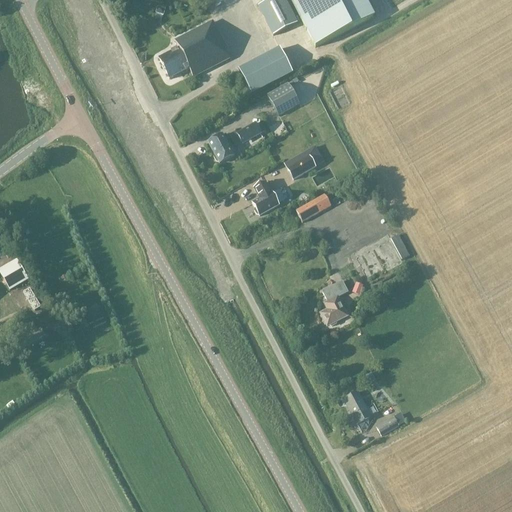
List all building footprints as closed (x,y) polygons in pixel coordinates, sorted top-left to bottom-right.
[(273,36),(297,23),(284,0),(271,0),(258,7),(273,36)] [(362,0),(289,0),(315,48),(372,19),(362,0)] [(162,20),(163,16),(164,11),(157,8),(156,14),(155,14),(154,19),(159,20),(159,19),(162,20)] [(192,79),(229,59),(212,22),(175,42),(178,50),(159,60),(169,80),(188,70),(192,79)] [(288,73),(273,47),(237,68),(251,94),(288,73)] [(287,85),(267,97),(272,106),(278,117),(299,106),(292,94),(287,85)] [(349,89),(344,91),(343,89),(335,93),(339,101),(352,95),(349,89)] [(276,115),(270,104),(260,110),(266,121),(276,115)] [(236,134),(241,142),(252,136),(253,138),(260,134),(255,124),(236,134)] [(222,135),(208,143),(214,156),(213,158),(216,162),(218,163),(219,164),(233,157),(222,135)] [(338,168),(351,163),(347,153),(334,158),(338,168)] [(309,158),(287,170),(293,181),(315,169),(309,158)] [(269,194),(263,184),(253,189),(259,199),(252,203),(255,209),(254,211),(256,215),(258,215),(259,217),(277,207),(270,193),(269,194)] [(330,208),(327,202),(324,196),(296,212),(302,223),(330,208)] [(398,236),(389,240),(400,261),(409,257),(398,236)] [(17,261),(0,270),(0,275),(9,291),(27,280),(17,261)] [(342,282),(321,292),(326,302),(322,304),(326,310),(318,314),(326,328),(329,327),(332,328),(336,325),(336,323),(348,317),(338,298),(348,293),(342,282)] [(358,296),(362,286),(356,283),(352,293),(358,296)] [(370,372),(364,376),(368,383),(374,379),(370,372)] [(370,419),(365,409),(357,393),(343,401),(352,416),(357,426),(370,419)] [(381,437),(398,427),(393,418),(375,428),(381,437)]
